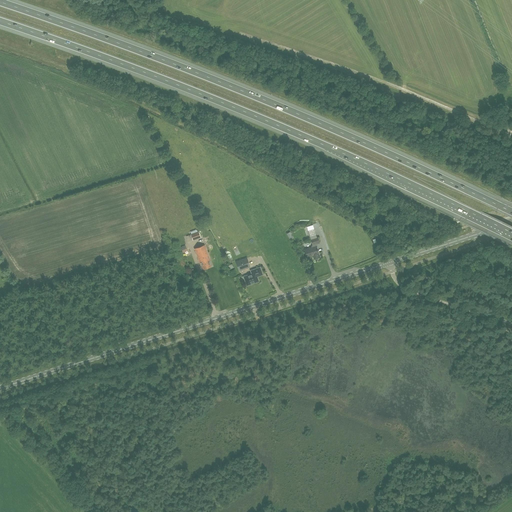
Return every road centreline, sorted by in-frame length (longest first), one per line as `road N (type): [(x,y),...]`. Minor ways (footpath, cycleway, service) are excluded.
road 1 (motorway): [(0,21),(197,92),(511,232)]
road 2 (motorway): [(511,211),(238,89),(0,1)]
road 3 (secondary): [(0,388),(387,263)]
road 4 (track): [(388,84),(251,37)]
road 5 (unclassified): [(511,324),(408,289),(387,263)]
road 6 (track): [(511,136),(388,84)]
road 7 (secondary): [(387,263),(511,223)]
